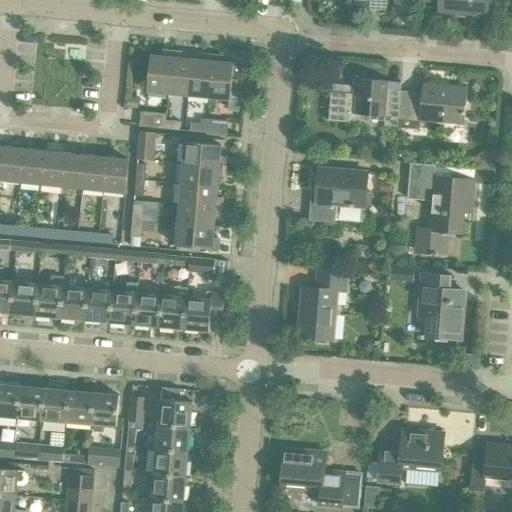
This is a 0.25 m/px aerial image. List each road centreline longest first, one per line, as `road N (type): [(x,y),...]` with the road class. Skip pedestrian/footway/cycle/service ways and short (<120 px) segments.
road 1 (residential): [(255,365),(285,41)]
road 2 (residential): [(255,365),(511,388)]
road 3 (residential): [(0,347),(255,365)]
road 4 (residential): [(285,41),(511,58)]
road 5 (residential): [(0,113),(8,120),(105,125),(114,116),(122,15)]
road 6 (residential): [(244,511),(255,365)]
road 7 (residential): [(122,15),(265,28)]
